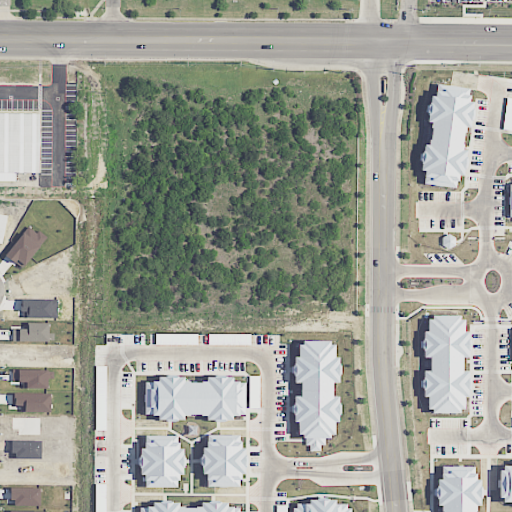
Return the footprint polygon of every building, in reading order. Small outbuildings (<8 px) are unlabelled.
[(422,185),(455,189),(457,176),(463,176),(466,151),(464,151),(469,101),(467,101),(469,88),(436,85),(434,97),(428,97),(425,122),(431,122),(428,146),(422,145),(419,170),(424,171),(422,185)] [(0,172),(38,172),(38,112),(0,112),(0,172)] [(427,317),(426,333),(421,333),(421,358),(429,358),(429,371),(422,371),(421,397),(426,397),(426,413),(461,413),(461,397),(466,397),(466,372),(461,372),(461,358),(467,358),(467,331),(463,331),(463,317),(427,317)] [(337,427),(337,396),(331,396),(331,383),(337,383),(337,357),(334,357),(334,342),(297,342),(297,357),(293,357),(293,383),(299,383),(299,396),(294,396),(294,434),(305,434),(305,451),(323,451),(323,437),(334,437),(334,427),(337,427)] [(244,488),(244,448),(239,448),(239,436),(205,435),(205,447),(201,447),(201,475),(207,475),(207,487),(244,488)] [(176,438),(145,437),(145,450),(140,451),(140,459),(150,459),(151,464),(142,466),(146,481),(175,487),(175,475),(180,474),(180,465),(171,465),(169,459),(181,459),(176,438)] [(511,465),(498,466),(499,503),(511,502),(511,465)] [(474,511),(475,507),(479,507),(479,481),(474,479),(474,467),(440,467),(440,472),(434,490),(434,506),(440,508),(439,511),(474,511)] [(348,511),(348,504),(334,504),(334,500),(307,500),(307,504),(293,504),(292,511),(348,511)] [(143,511),(238,511),(238,509),(216,509),(216,507),(177,508),(177,503),(153,504),(153,509),(143,509),(143,511)]
